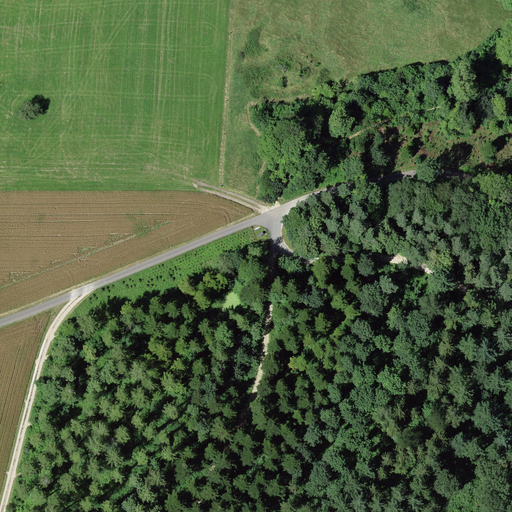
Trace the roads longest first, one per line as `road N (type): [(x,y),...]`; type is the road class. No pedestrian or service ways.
road 1 (track): [(275,211),(278,248),(292,259),(402,262),(511,317)]
road 2 (track): [(191,511),(258,382),(276,242)]
road 3 (track): [(91,287),(48,341),(0,511)]
road 4 (track): [(275,211),(391,176),(453,174),(511,184)]
road 5 (track): [(275,211),(91,287)]
